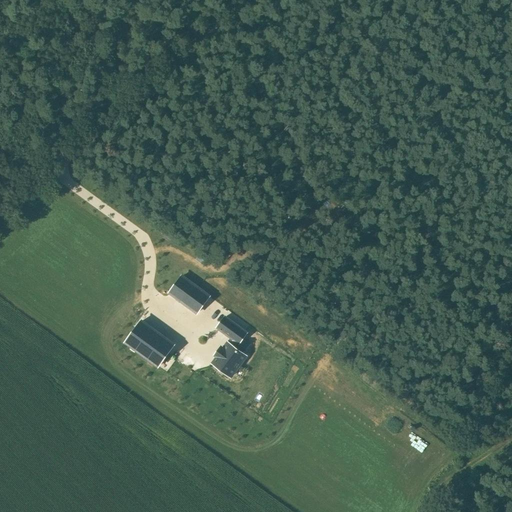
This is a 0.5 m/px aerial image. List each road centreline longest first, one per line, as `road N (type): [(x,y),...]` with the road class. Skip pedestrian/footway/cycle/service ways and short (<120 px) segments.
road 1 (unclassified): [(238,0),(0,213)]
road 2 (track): [(511,327),(449,477)]
